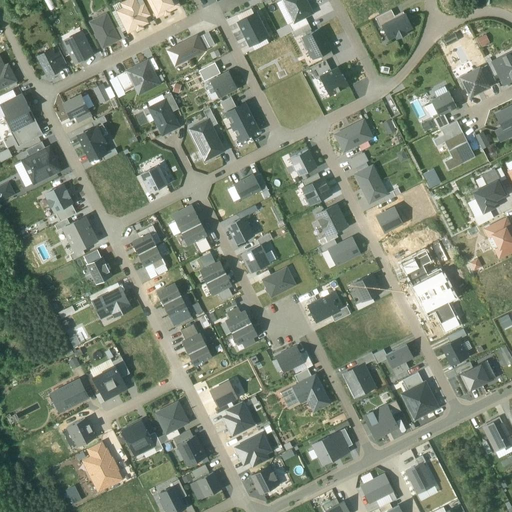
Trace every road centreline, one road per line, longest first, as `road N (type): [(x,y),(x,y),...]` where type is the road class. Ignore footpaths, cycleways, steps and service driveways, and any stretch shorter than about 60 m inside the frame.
road 1 (residential): [(110,229),(41,96),(212,10),(282,141)]
road 2 (residential): [(372,459),(303,324),(258,311),(194,185)]
road 3 (residential): [(459,416),(316,124)]
road 4 (residential): [(186,376),(110,229)]
road 5 (residential): [(243,497),(186,376)]
